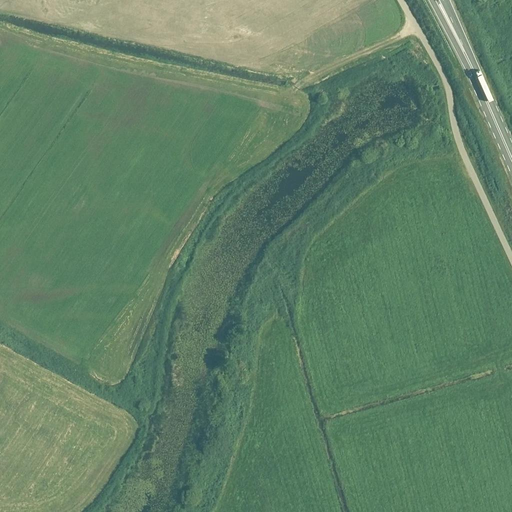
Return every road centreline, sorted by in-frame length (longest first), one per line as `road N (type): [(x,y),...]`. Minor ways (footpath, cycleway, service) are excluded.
road 1 (primary): [(511,164),(451,29)]
road 2 (track): [(415,27),(296,91)]
